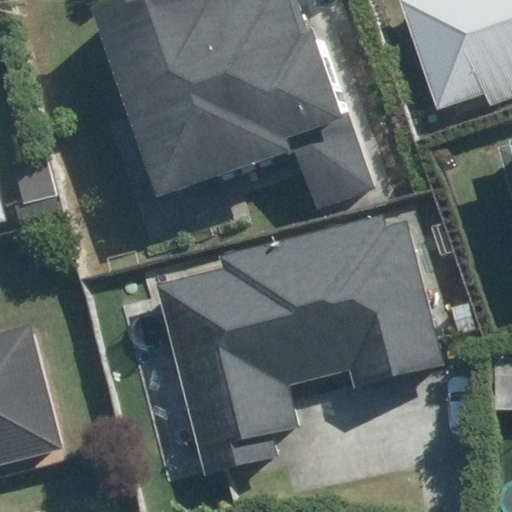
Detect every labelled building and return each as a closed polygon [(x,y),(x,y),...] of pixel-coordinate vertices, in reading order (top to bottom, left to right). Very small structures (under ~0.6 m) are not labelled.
[(125,0),(100,8),(135,119),(114,125),(152,245),(245,216),(240,200),(307,179),(319,217),(383,197),(355,108),(344,112),(309,0),(125,0)] [(511,0),(419,0),(407,4),(440,110),(490,95),(492,104),(511,97),(511,0)] [(0,222),(11,219),(0,179),(0,222)] [(121,301),(163,481),(254,460),(251,447),(298,436),(287,389),(353,373),(357,390),(451,368),(414,214),(159,275),(163,291),(121,301)] [(0,468),(58,455),(27,324),(0,330),(0,468)] [(511,363),(499,364),(501,415),(511,414),(511,363)]
